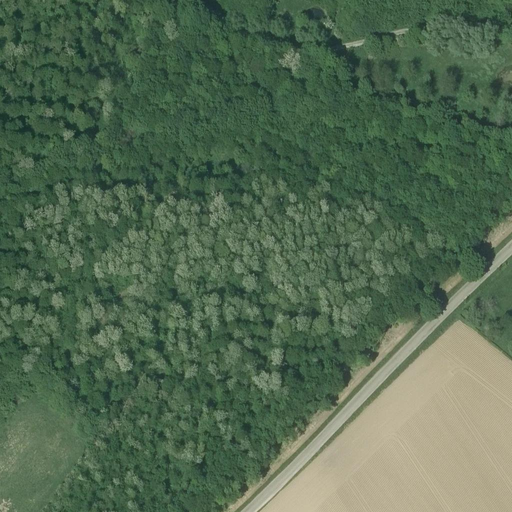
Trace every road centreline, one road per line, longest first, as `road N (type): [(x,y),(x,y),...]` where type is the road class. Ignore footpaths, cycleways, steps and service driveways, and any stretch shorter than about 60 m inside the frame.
road 1 (unclassified): [(248,511),(511,246)]
road 2 (track): [(197,0),(241,33),(315,51),(417,30),(511,32)]
